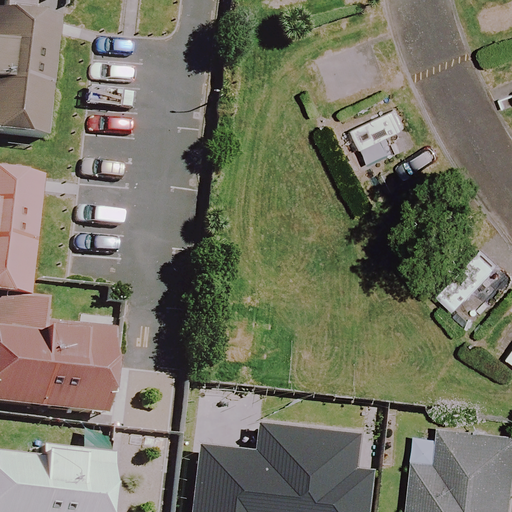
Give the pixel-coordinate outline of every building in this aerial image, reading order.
[(0,141),(43,144),(50,23),(0,19),(0,141)] [(0,298),(30,300),(37,180),(0,177),(0,298)] [(0,410),(101,421),(110,334),(37,327),(36,336),(0,332),(0,410)] [(508,511),(511,468),(511,432),(438,426),(435,466),(413,464),(409,511),(508,511)] [(31,450),(30,460),(0,456),(0,511),(100,511),(106,458),(31,450)]
